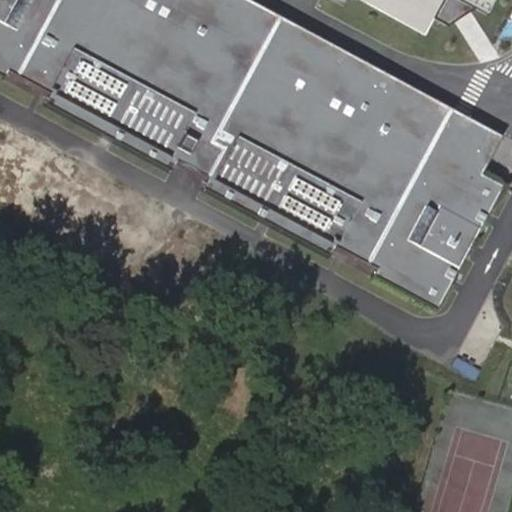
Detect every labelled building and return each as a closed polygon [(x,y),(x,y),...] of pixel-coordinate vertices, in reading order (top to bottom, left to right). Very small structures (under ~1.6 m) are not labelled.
[(461,132),(443,123),(445,119),(272,27),(274,13),(257,3),(250,15),(221,0),(0,0),(0,76),(5,79),(8,72),(49,94),(44,104),(172,172),(177,162),(208,178),(203,188),(330,256),(336,246),(377,268),(373,275),(438,309),(504,183),(483,172),(464,162),(471,148),(479,153),(492,128),(470,117),(461,132)] [(257,3),(250,0),(221,0),(250,15),(257,3)] [(370,0),(425,30),(433,15),(444,21),(455,0),(465,0),(487,12),(493,0),(370,0)] [(470,117),(274,13),(272,27),(445,119),(443,123),(461,132),(470,117)] [(490,159),(503,134),(492,128),(479,153),(471,148),(464,162),(483,172),(490,159)]
